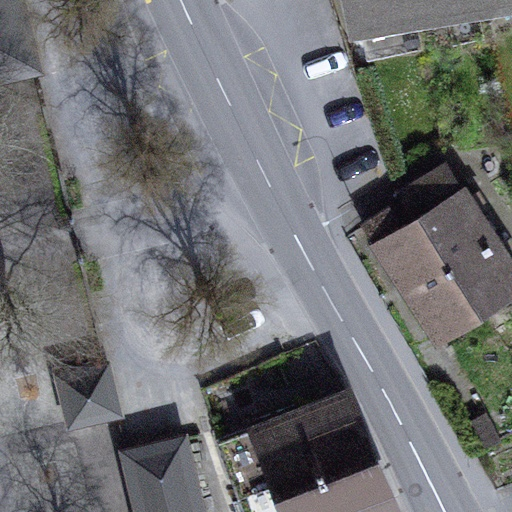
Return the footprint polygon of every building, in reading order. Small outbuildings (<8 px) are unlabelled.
[(0,0),(0,78),(39,69),(22,0),(0,0)] [(417,17),(413,0),(347,0),(354,30),(362,29),(416,17),(417,17)] [(479,7),(477,0),(413,0),(417,17),(416,17),(417,20),(448,13),(478,7),(479,7)] [(511,0),(477,0),(479,7),(478,7),(479,10),(510,3),(511,2),(511,0)] [(454,43),(484,36),(479,10),(478,7),(448,13),(454,43)] [(368,58),(422,47),(417,20),(416,17),(362,29),(368,58)] [(444,162),(398,192),(415,219),(419,217),(445,257),(444,257),(480,312),(511,291),(511,265),(474,207),(468,199),(444,162)] [(474,207),(484,200),(479,192),(468,199),(474,207)] [(364,224),(439,339),(480,312),(444,257),(445,257),(419,217),(415,219),(403,227),(390,207),(364,224)] [(60,376),(71,423),(121,412),(109,364),(60,376)] [(218,438),(241,500),(242,499),(276,487),(373,449),(354,399),(349,401),(345,391),(298,408),(297,404),(249,422),(251,426),(218,438)] [(139,511),(202,511),(184,437),(130,450),(125,451),(139,511)] [(285,511),(397,511),(373,449),(276,487),(285,510),(285,511)] [(242,499),(247,511),(280,511),(285,510),(276,487),(242,499)]
